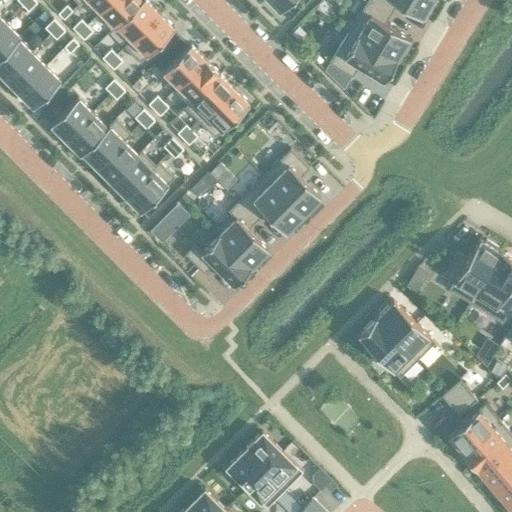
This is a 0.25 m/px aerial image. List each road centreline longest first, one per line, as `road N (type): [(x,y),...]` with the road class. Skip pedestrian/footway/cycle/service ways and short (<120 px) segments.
road 1 (residential): [(0,132),(203,330)]
road 2 (residential): [(364,151),(356,186),(223,320),(203,330)]
road 3 (residential): [(364,151),(208,0)]
road 4 (residential): [(475,0),(402,124),(364,151)]
